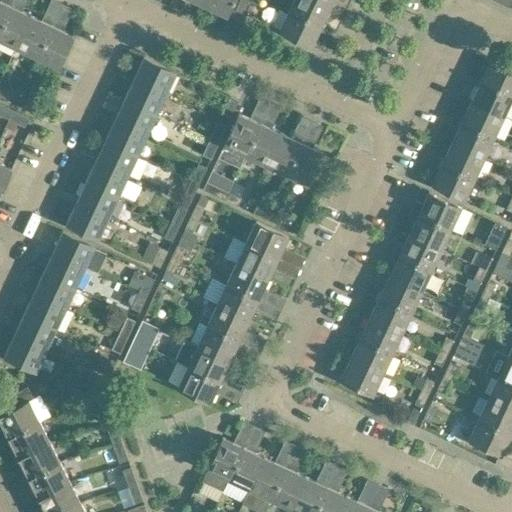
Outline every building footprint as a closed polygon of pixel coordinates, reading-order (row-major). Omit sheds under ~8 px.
[(0,0),(0,27),(11,5),(0,0)] [(226,15),(233,0),(207,0),(205,5),(226,15)] [(242,13),(248,0),(247,0),(239,0),(235,10),(242,13)] [(321,25),(331,4),(322,0),(293,0),(289,9),(321,25)] [(0,40),(16,48),(31,15),(11,5),(0,27),(0,40)] [(321,25),(289,9),(279,31),(311,46),(321,25)] [(36,57),(51,25),(31,15),(16,48),(36,57)] [(58,67),(73,35),(51,25),(36,57),(58,67)] [(166,93),(176,71),(144,56),(134,77),(166,93)] [(511,94),(511,68),(490,58),(480,80),(511,94)] [(157,113),(166,93),(134,77),(124,98),(157,113)] [(503,115),(511,96),(511,94),(480,80),(471,100),(503,115)] [(11,92),(0,86),(0,95),(7,99),(11,92)] [(230,117),(238,100),(230,97),(222,113),(230,117)] [(147,134),(157,113),(124,98),(114,118),(147,134)] [(36,113),(39,106),(27,100),(23,107),(36,113)] [(494,136),(503,115),(471,100),(461,121),(494,136)] [(13,111),(0,104),(0,114),(9,119),(13,111)] [(25,126),(28,118),(13,111),(9,119),(25,126)] [(244,155),(257,129),(260,123),(239,113),(218,158),(238,167),(244,155)] [(137,155),(147,134),(114,118),(104,140),(137,155)] [(484,157),(494,136),(461,121),(451,141),(484,157)] [(218,143),(226,126),(218,122),(210,139),(218,143)] [(265,165),(280,132),(260,123),(257,129),(244,155),(265,165)] [(286,174),(301,142),(280,132),(265,165),(286,174)] [(211,159),(218,143),(210,139),(203,155),(211,159)] [(127,176),(137,155),(104,140),(95,161),(127,176)] [(474,177),(484,157),(451,141),(442,162),(474,177)] [(323,152),(301,142),(286,174),(308,185),(323,152)] [(118,196),(127,176),(95,161),(85,181),(118,196)] [(464,199),(474,177),(442,162),(432,184),(464,199)] [(0,192),(11,169),(0,163),(0,192)] [(199,184),(207,168),(199,164),(191,180),(199,184)] [(192,200),(199,184),(191,180),(183,197),(192,200)] [(108,217),(118,196),(85,181),(75,201),(108,217)] [(224,199),(227,192),(206,182),(203,189),(212,194),(224,199)] [(451,228),(461,206),(428,191),(418,213),(451,228)] [(241,198),(227,192),(224,199),(238,206),(241,198)] [(98,239),(108,217),(75,201),(65,223),(98,239)] [(204,207),(196,204),(190,217),(197,220),(204,207)] [(180,226),(187,209),(179,205),(172,221),(180,226)] [(257,206),(253,213),(266,219),(270,212),(257,206)] [(281,217),(270,212),(266,219),(278,225),(281,217)] [(441,249),(451,228),(418,213),(409,233),(441,249)] [(191,233),(197,220),(190,217),(184,230),(191,233)] [(278,257),(288,236),(255,220),(245,242),(278,257)] [(172,242),(180,226),(172,221),(164,238),(172,242)] [(494,222),(484,244),(496,249),(500,240),(506,228),(498,224),(494,222)] [(85,267),(95,246),(62,231),(52,252),(85,267)] [(396,241),(392,250),(399,253),(431,269),(441,249),(409,233),(403,244),(396,241)] [(511,247),(511,241),(507,239),(501,252),(508,256),(511,247)] [(268,278),(278,257),(245,242),(235,263),(268,278)] [(184,249),(177,245),(171,258),(178,262),(184,249)] [(160,248),(152,264),(160,268),(168,252),(160,248)] [(392,250),(387,259),(394,263),(389,274),(422,290),(431,269),(399,253),(392,250)] [(75,287),(85,267),(52,252),(42,272),(75,287)] [(502,268),(508,256),(501,252),(495,265),(502,268)] [(486,270),(492,257),(485,253),(479,266),(486,270)] [(95,276),(104,279),(111,257),(102,254),(95,276)] [(172,274),(178,262),(171,258),(165,271),(172,274)] [(258,299),(268,278),(235,263),(225,283),(258,299)] [(486,270),(479,266),(473,279),(480,282),(486,270)] [(66,308),(75,287),(42,272),(33,293),(66,308)] [(412,310),(422,290),(389,274),(379,295),(412,310)] [(147,296),(155,280),(146,276),(139,292),(147,296)] [(495,284),(488,281),(482,293),(489,297),(495,284)] [(248,319),(258,299),(225,283),(216,304),(248,319)] [(464,298),(460,307),(467,311),(473,298),(476,291),(466,286),(462,296),(464,298)] [(164,290),(157,287),(151,299),(158,303),(164,290)] [(147,296),(139,292),(131,309),(139,313),(147,296)] [(56,329),(66,308),(33,293),(23,314),(56,329)] [(483,309),(489,297),(482,293),(476,306),(483,309)] [(402,331),(412,310),(379,295),(370,316),(402,331)] [(153,315),(158,303),(151,299),(145,312),(153,315)] [(239,340),(248,319),(216,304),(206,324),(239,340)] [(461,324),(467,311),(460,307),(454,320),(461,324)] [(46,350),(56,329),(23,314),(13,334),(46,350)] [(392,352),(402,331),(370,316),(360,336),(392,352)] [(128,338),(135,322),(127,318),(119,334),(128,338)] [(482,328),(476,325),(468,322),(463,334),(470,338),(476,341),(482,328)] [(229,361),(239,340),(206,324),(196,345),(229,361)] [(145,331),(138,328),(132,341),(139,344),(145,331)] [(36,371),(46,350),(13,334),(3,356),(36,371)] [(120,354),(128,338),(119,334),(112,350),(120,354)] [(464,351),(470,338),(463,334),(456,347),(464,351)] [(383,372),(392,352),(360,336),(350,357),(383,372)] [(448,352),(454,339),(446,336),(440,349),(448,352)] [(229,361),(196,345),(183,339),(173,360),(187,366),(219,381),(229,361)] [(133,357),(139,344),(132,341),(126,353),(133,357)] [(442,365),(448,352),(440,349),(434,361),(442,365)] [(511,356),(508,355),(498,376),(511,382),(511,356)] [(373,394),(383,372),(350,357),(340,378),(373,394)] [(109,379),(116,363),(108,359),(100,376),(109,379)] [(456,366),(449,363),(443,376),(450,379),(456,366)] [(219,381),(187,366),(176,387),(209,403),(219,381)] [(109,379),(100,376),(92,372),(88,380),(105,388),(109,379)] [(429,393),(434,381),(418,373),(413,385),(421,389),(429,393)] [(444,392),(450,379),(443,376),(437,389),(444,392)] [(511,382),(498,376),(488,396),(511,407),(511,382)] [(39,420),(29,400),(32,398),(26,387),(0,399),(0,400),(5,411),(0,413),(0,423),(7,437),(39,420)] [(422,407),(429,393),(421,389),(415,403),(422,407)] [(98,405),(108,402),(104,393),(88,399),(91,408),(98,405)] [(511,430),(511,407),(488,396),(479,416),(511,432),(511,430)] [(114,418),(108,402),(98,405),(105,422),(114,418)] [(437,409),(429,405),(424,418),(431,421),(437,409)] [(511,432),(479,416),(468,438),(501,454),(511,432)] [(49,441),(39,420),(7,437),(17,457),(49,441)] [(265,445),(270,432),(249,423),(244,436),(265,445)] [(122,443),(116,426),(108,429),(114,446),(122,443)] [(228,479),(243,447),(222,437),(202,480),(223,490),(228,479)] [(59,461),(49,441),(17,457),(27,477),(59,461)] [(128,459),(122,443),(114,446),(120,462),(128,459)] [(249,489),(264,456),(243,447),(228,479),(249,489)] [(270,499),(285,466),(264,456),(249,489),(270,499)] [(70,481),(59,461),(27,477),(37,498),(70,481)] [(290,508),(305,476),(285,466),(270,499),(290,508)] [(334,466),(331,476),(346,481),(350,471),(334,466)] [(137,484),(131,467),(122,470),(128,487),(137,484)] [(298,511),(314,511),(326,486),(305,476),(290,508),(298,511)] [(59,511),(80,502),(70,481),(37,498),(44,511),(59,511)] [(386,498),(386,484),(370,483),(369,497),(386,498)] [(143,500),(137,484),(128,487),(134,503),(143,500)] [(339,511),(347,495),(326,486),(314,511),(339,511)] [(364,511),(368,505),(347,495),(339,511),(364,511)] [(84,511),(80,502),(59,511),(84,511)]
